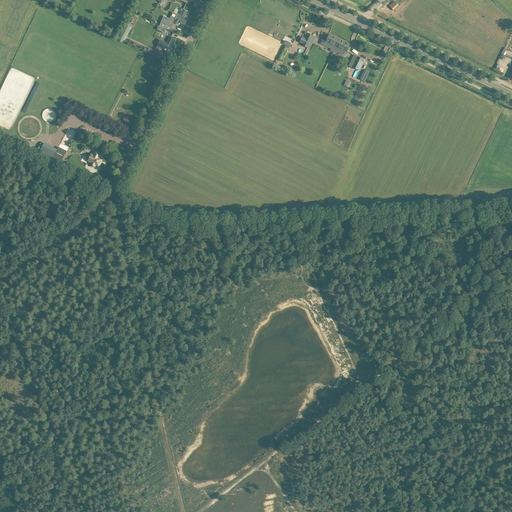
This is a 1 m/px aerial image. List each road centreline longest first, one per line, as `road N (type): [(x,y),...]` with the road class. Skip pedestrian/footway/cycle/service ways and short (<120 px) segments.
road 1 (unclassified): [(0,276),(108,193),(206,0)]
road 2 (track): [(0,283),(76,511)]
road 3 (track): [(138,318),(182,511)]
road 4 (tertiary): [(511,95),(359,23)]
road 5 (track): [(372,372),(488,282)]
road 6 (track): [(108,193),(138,318)]
